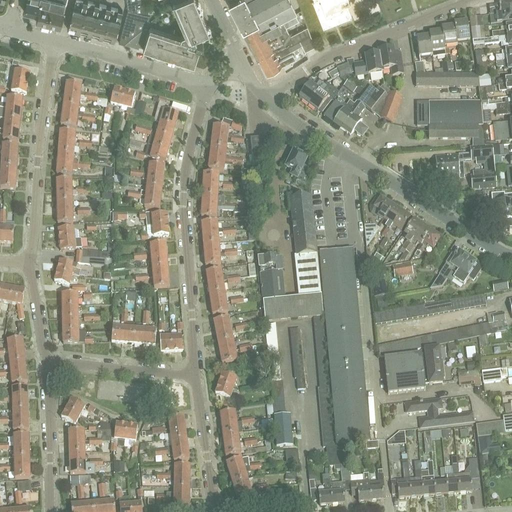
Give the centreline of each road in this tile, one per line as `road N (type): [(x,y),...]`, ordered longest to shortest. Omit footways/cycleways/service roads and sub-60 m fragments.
road 1 (residential): [(196,374),(182,199),(210,87)]
road 2 (residential): [(511,256),(266,100)]
road 3 (residential): [(266,100),(323,61),(473,0)]
road 4 (residential): [(30,264),(40,125),(57,43)]
road 5 (unclassified): [(210,87),(57,43)]
road 6 (residential): [(196,374),(45,366)]
road 7 (residential): [(50,511),(45,366)]
road 8 (residential): [(214,511),(196,374)]
